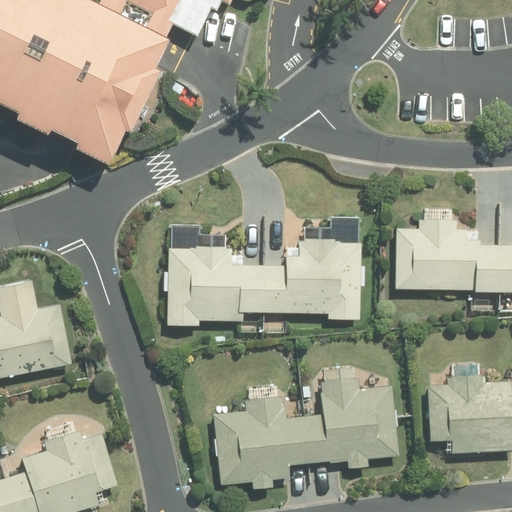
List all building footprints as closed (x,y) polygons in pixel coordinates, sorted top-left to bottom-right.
[(0,0),(0,98),(120,157),(179,36),(165,29),(179,0),(228,0),(231,2),(232,0),(0,0)] [(394,224),(393,287),(511,289),(511,241),(458,240),(458,216),(423,215),(423,225),(394,224)] [(233,248),(168,247),(166,322),(199,322),(199,315),(242,317),(242,307),(328,309),(328,315),(360,316),(362,243),(340,243),(340,237),(301,236),(301,251),(284,250),(284,263),(232,262),(233,248)] [(0,374),(71,359),(59,302),(39,307),(32,277),(0,284),(0,312),(0,314),(0,313),(0,374)] [(429,382),(432,436),(454,435),(455,448),(511,445),(511,380),(484,382),(484,373),(449,374),(449,381),(429,382)] [(214,413),(221,480),(254,477),(254,485),(275,483),(275,475),(294,473),(292,461),(348,456),(349,464),(369,462),(369,454),(396,451),(390,384),(364,387),(363,374),(321,378),(324,411),(287,415),(285,393),(244,397),(245,410),(214,413)] [(0,511),(58,511),(122,493),(103,432),(85,438),(83,432),(45,443),(48,451),(24,458),(27,470),(0,478),(0,511)]
